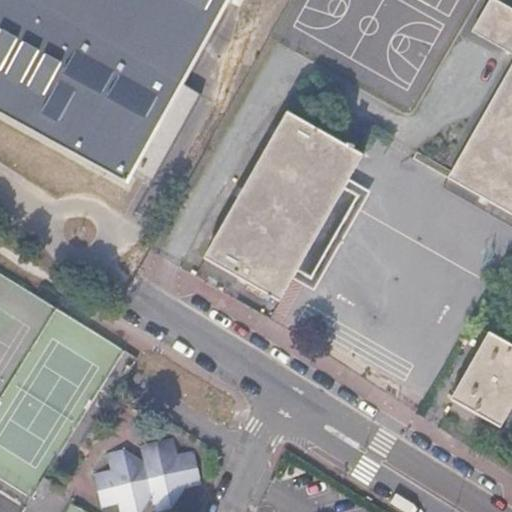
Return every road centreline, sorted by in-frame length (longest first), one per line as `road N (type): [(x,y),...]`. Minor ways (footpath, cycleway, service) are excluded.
road 1 (residential): [(486,511),(293,395)]
road 2 (residential): [(293,395),(130,282)]
road 3 (residential): [(293,395),(309,434),(434,511)]
